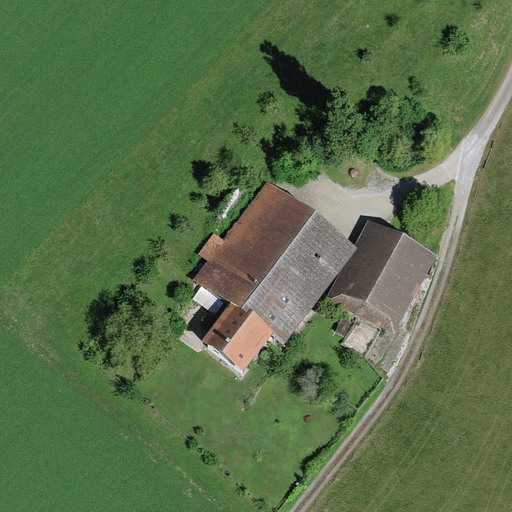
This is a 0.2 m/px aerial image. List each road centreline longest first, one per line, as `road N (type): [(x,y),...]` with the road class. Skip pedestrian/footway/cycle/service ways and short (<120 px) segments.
road 1 (track): [(477,146),(432,310),(395,386),(296,511)]
road 2 (track): [(477,146),(436,181),(366,203)]
